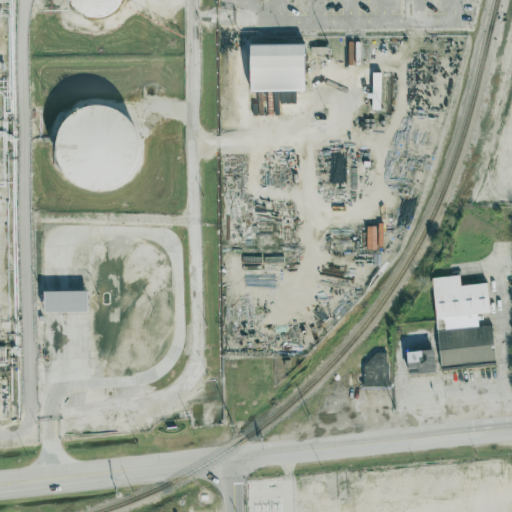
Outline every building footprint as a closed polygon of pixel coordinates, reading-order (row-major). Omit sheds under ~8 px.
[(121,0),(121,1),(108,11),(95,13),(79,7),(73,0),(121,0)] [(299,92),(298,45),(241,46),(241,93),(299,92)] [(367,110),(378,110),(378,73),(368,73),(367,110)] [(68,119),(77,112),(87,108),(97,106),(112,108),(128,117),(138,129),(144,151),(137,174),(127,186),(111,194),(94,195),(75,188),(61,173),(55,155),(57,138),(61,128),(68,119)] [(427,278),(436,371),(491,366),(487,326),(475,327),(474,315),(485,313),(482,283),(456,286),(455,275),(427,278)] [(81,292),(37,293),(38,313),(81,313),(81,292)] [(399,354),(403,377),(431,372),(428,350),(399,354)] [(360,387),(384,387),(383,353),(369,353),(369,363),(359,363),(360,387)]
